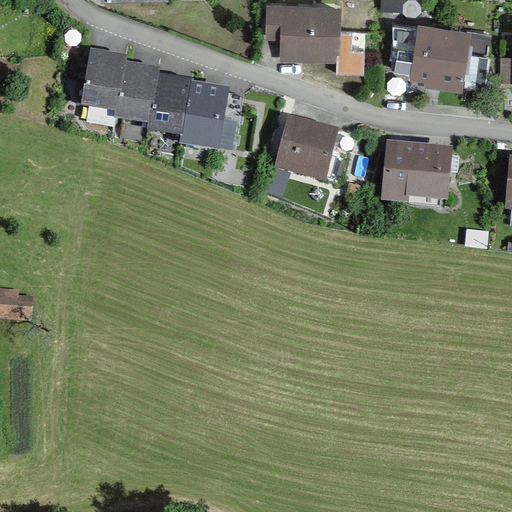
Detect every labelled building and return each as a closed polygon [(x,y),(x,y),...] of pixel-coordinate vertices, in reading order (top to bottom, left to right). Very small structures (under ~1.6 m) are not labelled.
[(332,32),(337,32),(338,10),(267,8),(267,35),(283,36),(283,56),(331,57),(332,32)] [(440,84),(441,76),(460,79),(466,35),(392,24),(394,69),(427,74),(426,82),(440,84)] [(116,117),(125,65),(90,59),(82,105),(116,111),(115,117),(116,117)] [(148,129),(149,130),(157,77),(124,72),(125,65),(116,117),(149,123),(148,129)] [(158,78),(157,77),(149,130),(183,136),(190,90),(157,84),(158,78)] [(216,148),(226,90),(191,84),(190,90),(183,136),(182,142),(216,148)] [(289,123),(278,167),(339,183),(350,140),(289,123)] [(441,196),(444,156),(393,151),(389,196),(409,198),(409,193),(441,196)] [(17,300),(0,298),(0,317),(15,319),(17,300)]
